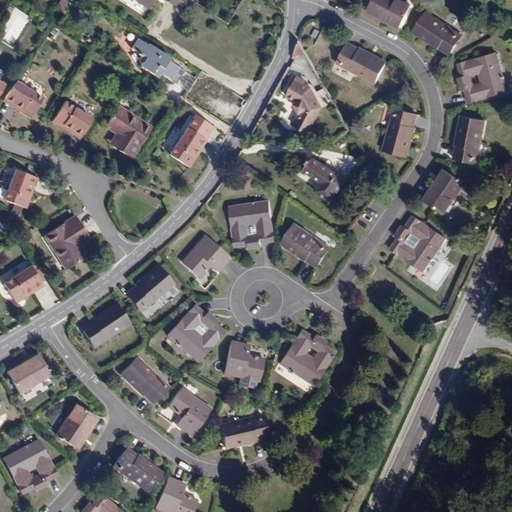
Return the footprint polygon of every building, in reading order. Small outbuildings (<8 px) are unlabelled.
[(128,0),(130,1),(130,0),(134,0),(147,9),(153,0),(128,0)] [(168,0),(168,1),(180,9),(186,0),(168,0)] [(400,28),(410,5),(400,0),(373,0),(369,8),(388,18),(388,21),(400,28)] [(3,40),(12,45),(30,17),(15,8),(1,30),(7,33),(3,40)] [(388,18),(369,8),(368,10),(388,21),(388,18)] [(461,35),(426,12),(413,32),(449,55),(461,35)] [(82,33),(78,40),(86,44),(90,38),(82,33)] [(168,61),(170,58),(147,44),(147,45),(136,39),(131,48),(140,55),(137,59),(139,66),(157,77),(160,73),(176,83),(183,71),(168,61)] [(309,54),(302,42),(297,55),(309,54)] [(374,83),(385,62),(348,43),(337,63),(374,83)] [(506,92),(495,53),(457,63),(462,80),(471,78),(470,75),(478,73),(481,83),(473,85),(472,82),(463,85),(468,102),(506,92)] [(188,90),(195,78),(183,71),(176,83),(188,90)] [(481,83),(478,73),(470,75),(471,78),(472,82),(473,85),(481,83)] [(322,107),(311,88),(304,84),(306,80),(297,76),(286,95),(298,101),(298,102),(303,99),(307,107),(302,111),(298,118),(311,126),(322,107)] [(42,98),(15,81),(5,98),(21,109),(19,111),(30,118),(42,98)] [(21,109),(5,98),(3,101),(19,111),(21,109)] [(302,111),(307,107),(303,99),(298,102),(300,106),(298,107),(300,111),(302,111)] [(81,135),(91,119),(65,102),(52,121),(62,127),(64,124),(81,135)] [(152,127),(119,105),(105,127),(115,134),(126,141),(120,150),(132,158),(152,127)] [(406,155),(416,115),(394,109),(383,149),(406,155)] [(476,163),(484,122),(462,117),(453,159),(476,163)] [(311,126),(298,118),(294,125),(307,132),(311,126)] [(81,135),(64,124),(62,127),(79,138),(81,135)] [(193,155),(204,139),(187,127),(169,154),(189,167),(196,157),(193,155)] [(126,141),(115,134),(109,143),(120,150),(126,141)] [(196,157),(207,141),(204,139),(193,155),(196,157)] [(327,150),(335,145),(333,141),(325,146),(327,150)] [(346,180),(313,157),(303,170),(319,181),(317,184),(318,185),(314,191),(331,202),(346,180)] [(459,172),(451,166),(447,172),(455,177),(459,172)] [(26,195),(34,177),(15,169),(3,199),(25,207),(30,196),(26,195)] [(434,190),(446,171),(444,170),(431,189),(434,190)] [(445,213),(465,183),(455,177),(447,172),(446,171),(434,190),(431,189),(424,199),(445,213)] [(30,196),(37,178),(34,177),(26,195),(30,196)] [(268,202),(229,207),(235,247),(252,244),(252,241),(257,240),(257,243),(274,240),(268,202)] [(80,246),(73,235),(83,229),(75,216),(43,236),(65,270),(86,256),(80,246)] [(423,271),(446,238),(414,216),(404,231),(411,235),(412,233),(419,238),(413,247),(406,242),(408,240),(401,235),(391,249),(423,271)] [(330,248),(295,224),(281,243),(317,267),(330,248)] [(90,240),(83,229),(73,235),(80,246),(90,240)] [(411,235),(404,231),(401,235),(408,240),(411,235)] [(413,247),(419,238),(412,233),(411,235),(408,240),(406,242),(413,247)] [(218,271),(229,258),(205,236),(182,262),(200,277),(211,265),(218,271)] [(41,283),(30,266),(3,283),(16,303),(26,297),(24,294),(41,283)] [(140,312),(172,285),(157,267),(126,293),(140,312)] [(26,297),(42,286),(41,283),(24,294),(26,297)] [(128,323),(116,304),(81,327),(94,347),(128,323)] [(197,361),(223,333),(210,321),(204,328),(206,329),(201,335),(193,328),(199,322),(201,324),(207,317),(194,306),(168,334),(197,361)] [(204,328),(210,321),(207,317),(201,324),(204,328)] [(206,329),(204,328),(201,324),(199,322),(193,328),(201,335),(206,329)] [(313,386),(334,353),(320,343),(314,350),(317,352),(312,359),(304,353),(308,346),(311,347),(315,340),(301,331),(280,364),(313,386)] [(314,350),(320,343),(315,340),(311,347),(314,350)] [(262,359),(246,354),(248,346),(231,342),(224,373),(257,381),(262,359)] [(317,352),(314,350),(311,347),(308,346),(304,353),(312,359),(317,352)] [(50,376),(40,357),(19,369),(18,366),(6,372),(19,394),(50,376)] [(167,386),(137,358),(121,374),(152,403),(167,386)] [(190,435),(209,409),(182,389),(168,408),(181,418),(177,425),(190,435)] [(89,429),(96,419),(75,405),(55,435),(73,447),(87,427),(89,429)] [(266,438),(260,415),(220,425),(225,448),(266,438)] [(57,475),(38,440),(3,459),(22,494),(35,487),(37,486),(33,478),(29,480),(24,472),(37,465),(41,474),(38,476),(41,483),(44,482),(57,475)] [(160,474),(126,449),(113,467),(148,491),(160,474)] [(191,511),(196,503),(189,500),(189,498),(181,494),(185,485),(169,478),(156,509),(163,511),(191,511)] [(37,491),(46,486),(44,482),(41,483),(37,486),(35,487),(37,491)] [(121,511),(101,495),(92,506),(90,508),(94,511),(97,511),(99,510),(101,511),(86,511),(87,511),(86,511),(121,511)] [(81,511),(86,511),(87,511),(90,508),(92,506),(88,503),(81,511)]
